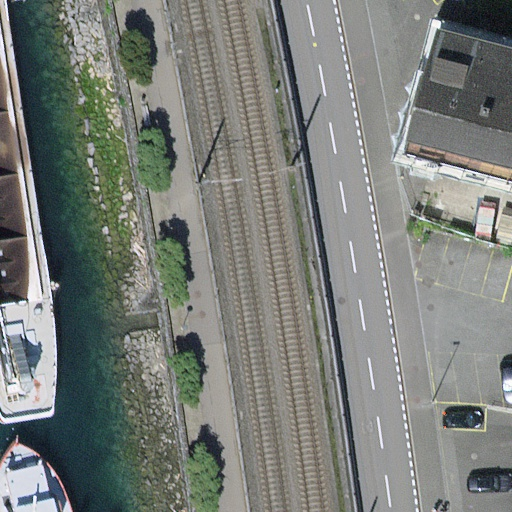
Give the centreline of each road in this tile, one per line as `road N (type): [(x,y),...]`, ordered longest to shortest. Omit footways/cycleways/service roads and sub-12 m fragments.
road 1 (residential): [(146,0),(230,511)]
road 2 (primary): [(305,0),(388,511)]
